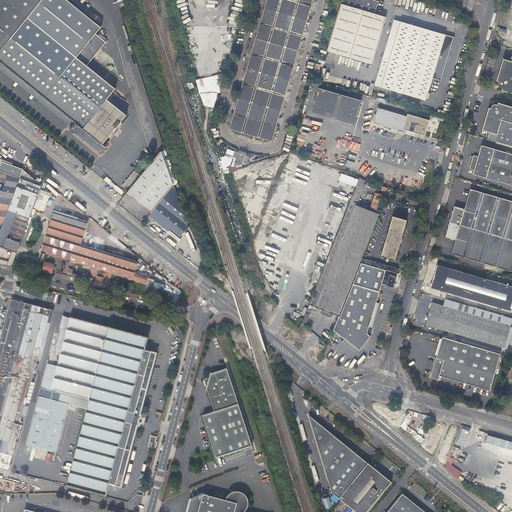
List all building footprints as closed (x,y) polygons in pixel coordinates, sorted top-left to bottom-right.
[(66,0),(0,0),(0,63),(74,124),(68,131),(72,134),(75,131),(82,136),(79,138),(96,152),(125,117),(106,101),(115,91),(85,67),(104,44),(95,35),(101,28),(66,0)] [(312,0),(267,0),(230,129),(271,141),(312,0)] [(373,16),(374,13),(378,1),(373,0),(342,0),(327,52),(362,62),(364,58),(371,60),(370,64),(372,64),(386,17),(384,17),(383,19),(373,16)] [(393,20),(374,86),(381,87),(400,21),(393,20)] [(400,21),(381,87),(404,94),(423,28),(400,21)] [(423,28),(404,94),(426,100),(427,98),(429,99),(430,93),(428,92),(433,78),(441,80),(453,37),(423,28)] [(511,52),(510,60),(503,58),(497,81),(499,81),(498,85),(499,87),(501,88),(501,91),(511,93),(511,52)] [(354,125),(361,100),(319,88),(311,113),(354,125)] [(490,131),(487,139),(511,146),(511,107),(497,103),(497,105),(493,104),(492,105),(491,108),(489,107),(482,129),(490,131)] [(428,120),(407,114),(408,114),(407,114),(406,116),(378,108),(373,123),(402,131),(403,129),(424,135),(424,136),(429,120),(428,120)] [(342,146),(344,139),(337,137),(335,144),(342,146)] [(323,146),(317,144),(314,150),(320,153),(323,146)] [(473,159),(469,170),(469,171),(474,173),(474,174),(511,185),(511,154),(482,146),(480,154),(481,154),(479,160),(473,158),(473,159)] [(220,157),(225,174),(246,168),(250,158),(248,153),(241,151),(238,151),(228,148),(225,156),(220,157)] [(127,193),(151,213),(173,185),(161,151),(127,193)] [(347,159),(346,159),(343,166),(352,169),(356,156),(349,154),(347,159)] [(2,190),(0,189),(0,222),(3,223),(17,186),(20,178),(23,170),(11,165),(12,164),(0,160),(0,172),(0,171),(8,174),(2,190)] [(42,184),(23,170),(20,178),(17,186),(38,194),(42,184)] [(359,177),(349,174),(346,183),(349,184),(347,187),(344,186),(338,203),(340,204),(318,259),(319,259),(313,276),(320,278),(347,210),(349,203),(350,201),(359,177)] [(367,180),(359,177),(350,201),(356,203),(357,204),(367,180)] [(180,236),(188,226),(174,186),(173,185),(151,213),(180,236)] [(17,186),(3,223),(0,230),(0,246),(12,252),(8,262),(0,258),(0,263),(12,267),(38,194),(17,186)] [(34,208),(44,211),(51,193),(41,189),(34,208)] [(454,207),(450,222),(511,240),(511,201),(471,189),(465,209),(454,207)] [(349,203),(347,210),(376,222),(379,214),(356,205),(349,203)] [(347,210),(320,278),(308,309),(311,311),(313,306),(321,309),(320,312),(321,313),(331,318),(333,317),(334,315),(338,316),(376,222),(347,210)] [(132,280),(134,274),(137,263),(80,245),(87,222),(78,219),(78,218),(54,211),(41,253),(132,280)] [(406,220),(394,217),(393,216),(381,255),(382,256),(382,257),(384,257),(384,256),(394,259),(406,220)] [(511,240),(450,222),(445,237),(455,240),(451,254),(511,271),(511,240)] [(66,279),(79,282),(81,276),(71,274),(73,269),(72,269),(73,263),(70,262),(69,268),(68,273),(66,279)] [(44,263),(44,266),(42,272),(52,274),(54,265),(44,263)] [(511,300),(511,286),(437,265),(430,287),(509,310),(511,300)] [(56,277),(66,279),(68,273),(57,270),(57,271),(56,277)] [(79,282),(89,284),(90,278),(87,277),(88,274),(86,273),(87,272),(82,271),(81,276),(79,282)] [(150,286),(152,287),(154,281),(134,274),(132,280),(132,281),(142,284),(146,285),(150,286)] [(94,285),(106,288),(107,282),(100,281),(101,278),(99,277),(98,280),(96,279),(94,285)] [(341,317),(338,316),(333,330),(335,331),(346,340),(355,347),(363,346),(370,336),(367,333),(369,326),(377,302),(380,291),(354,284),(341,317)] [(121,291),(133,294),(134,288),(122,285),(121,291)] [(150,288),(150,286),(146,285),(144,292),(144,293),(156,296),(157,290),(154,289),(150,288)] [(0,452),(12,455),(50,311),(50,310),(11,300),(0,341),(0,452)] [(380,303),(377,302),(369,326),(372,327),(380,303)] [(509,325),(432,303),(426,325),(503,347),(509,325)] [(71,470),(67,486),(106,496),(109,484),(121,487),(138,426),(139,426),(139,420),(142,415),(140,415),(157,354),(145,351),(148,339),(63,316),(59,328),(62,328),(56,350),(61,352),(57,366),(48,364),(41,388),(27,444),(51,450),(66,395),(90,401),(72,466),(71,470)] [(500,354),(442,337),(436,358),(430,377),(439,380),(440,376),(490,390),(500,354)] [(253,447),(229,370),(211,376),(210,378),(204,380),(214,413),(202,416),(216,459),(253,447)] [(333,494),(341,500),(370,465),(335,437),(310,417),(333,494)] [(463,447),(469,429),(461,426),(455,444),(463,447)] [(483,444),(511,451),(511,450),(511,442),(485,436),(483,444)] [(0,468),(9,471),(12,455),(0,452),(0,468)] [(370,465),(341,500),(355,511),(369,511),(392,483),(370,465)] [(245,511),(246,511),(247,509),(248,507),(248,505),(248,503),(248,501),(247,499),(246,497),(244,495),(243,494),(241,493),(239,493),(237,492),(235,493),(233,493),(231,494),(230,495),(228,496),(227,498),(226,500),(225,501),(202,495),(191,501),(187,511),(245,511)] [(423,511),(401,494),(386,511),(423,511)]
